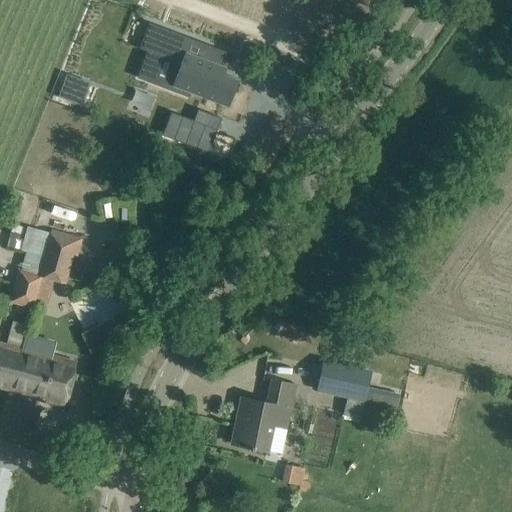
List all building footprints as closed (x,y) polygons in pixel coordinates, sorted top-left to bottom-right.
[(308,11),(284,0),(260,0),(259,3),(251,0),(223,0),(217,15),(291,48),(308,11)] [(147,51),(137,78),(163,88),(165,83),(228,107),(238,80),(219,73),(221,66),(188,53),(193,40),(149,24),(140,48),(147,51)] [(254,57),(258,45),(243,39),(239,51),(254,57)] [(77,91),(62,86),(58,97),(81,106),(89,84),(81,81),(77,91)] [(165,115),(158,134),(207,152),(221,114),(198,106),(191,125),(165,115)] [(51,230),(44,255),(25,250),(21,269),(18,268),(9,302),(35,308),(37,301),(47,304),(53,280),(65,284),(73,255),(77,257),(82,238),(51,230)] [(278,318),(274,333),(305,342),(309,327),(278,318)] [(0,387),(7,389),(17,350),(21,352),(28,327),(13,323),(6,347),(0,345),(0,387)] [(17,350),(7,389),(35,397),(34,399),(64,407),(77,362),(54,357),(50,356),(49,359),(21,352),(17,350)] [(365,400),(368,387),(371,370),(324,360),(318,391),(348,397),(365,400)] [(254,450),(254,449),(266,452),(271,425),(284,428),(293,385),(272,381),(268,403),(242,398),(233,444),(252,448),(251,450),(254,450)] [(400,394),(368,387),(365,400),(397,407),(400,394)] [(363,408),(365,400),(348,397),(343,414),(361,418),(363,408)] [(288,463),(286,482),(306,485),(308,466),(288,463)]
